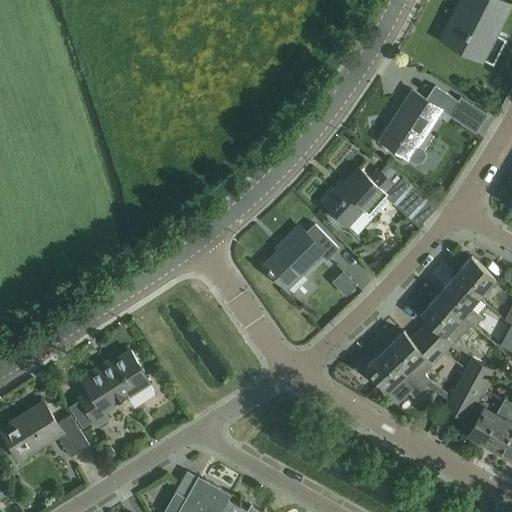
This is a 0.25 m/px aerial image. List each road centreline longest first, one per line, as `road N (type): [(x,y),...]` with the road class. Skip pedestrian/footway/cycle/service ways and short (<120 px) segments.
road 1 (tertiary): [(396,0),(358,75),(316,128),(271,183),(197,248)]
road 2 (residential): [(288,371),(511,500)]
road 3 (tertiary): [(197,248),(0,373)]
road 4 (residential): [(288,371),(391,280),(454,210)]
road 5 (residential): [(335,511),(193,431)]
road 6 (residential): [(197,248),(288,371)]
road 7 (residential): [(67,511),(193,431)]
